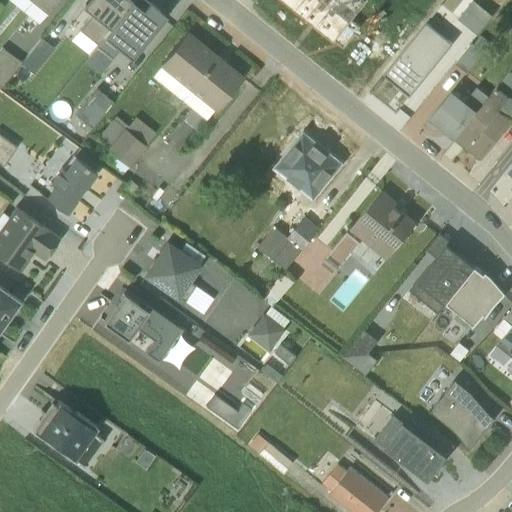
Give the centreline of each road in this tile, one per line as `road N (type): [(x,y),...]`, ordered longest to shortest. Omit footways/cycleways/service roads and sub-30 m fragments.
road 1 (residential): [(511,240),(216,0)]
road 2 (residential): [(0,401),(115,240)]
